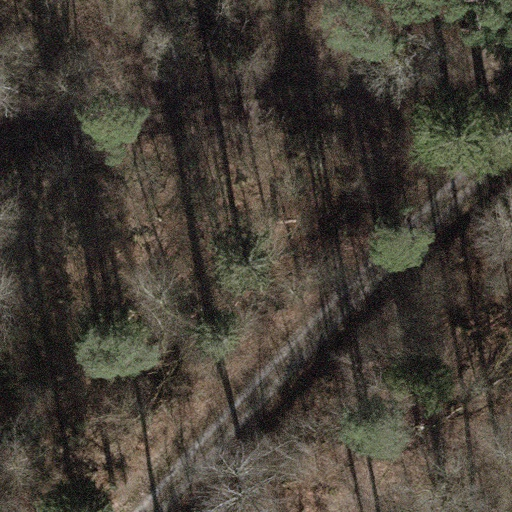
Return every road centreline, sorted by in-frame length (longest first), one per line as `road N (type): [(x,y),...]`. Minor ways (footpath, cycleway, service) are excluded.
road 1 (track): [(511,119),(288,346),(158,511)]
road 2 (track): [(0,127),(511,59)]
